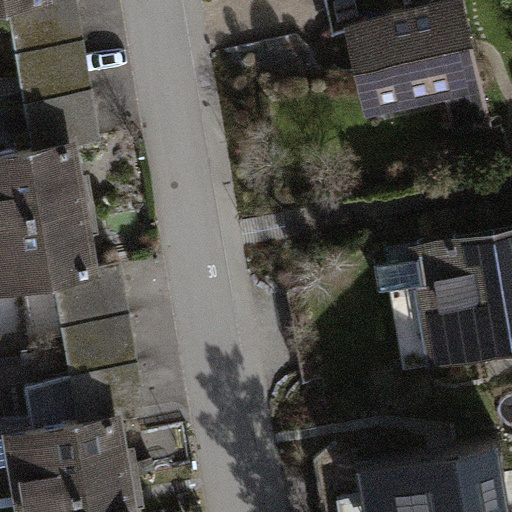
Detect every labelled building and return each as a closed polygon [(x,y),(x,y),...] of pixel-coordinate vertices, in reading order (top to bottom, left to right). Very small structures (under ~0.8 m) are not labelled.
[(13,0),(32,129),(0,134),(0,274),(65,265),(84,399),(15,408),(30,511),(143,511),(127,397),(155,393),(135,257),(119,259),(103,147),(98,113),(82,0),(13,0)] [(478,0),(416,0),(361,8),(371,119),(486,108),(478,0)] [(0,105),(24,103),(15,27),(0,28),(0,105)] [(511,224),(431,233),(443,359),(511,352),(511,224)] [(499,437),(357,460),(365,511),(508,511),(511,511),(499,437)]
